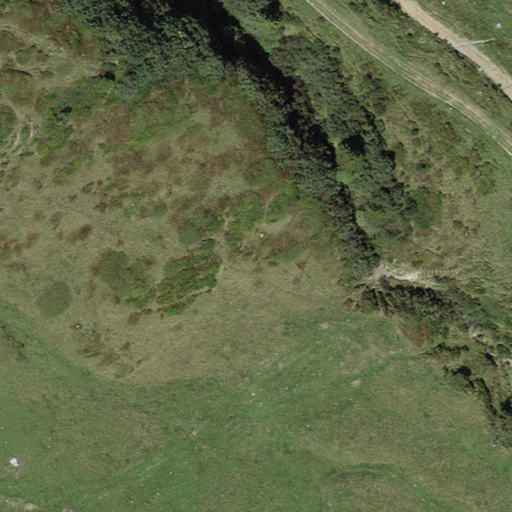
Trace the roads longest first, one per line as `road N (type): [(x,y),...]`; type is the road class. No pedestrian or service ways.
road 1 (track): [(511,150),(311,0)]
road 2 (track): [(401,0),(511,88)]
